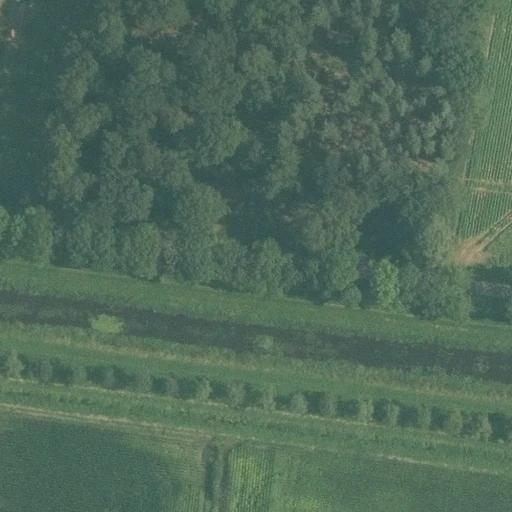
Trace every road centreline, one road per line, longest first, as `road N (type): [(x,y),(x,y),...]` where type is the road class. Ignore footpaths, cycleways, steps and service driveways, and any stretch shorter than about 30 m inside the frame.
road 1 (unclassified): [(511,293),(0,224)]
road 2 (track): [(0,351),(511,415)]
